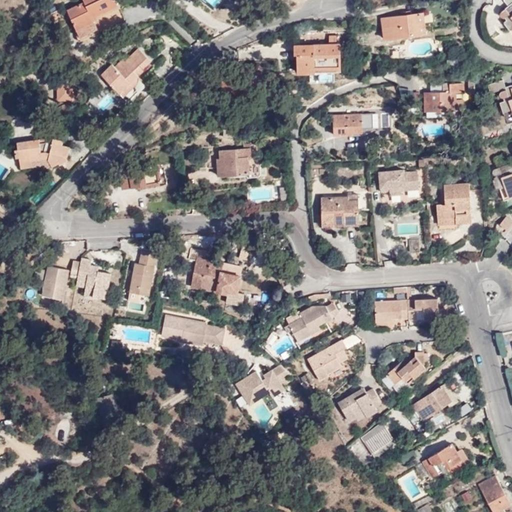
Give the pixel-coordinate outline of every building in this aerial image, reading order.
[(126,19),(117,0),(85,0),(86,1),(69,8),(83,39),(126,19)] [(511,0),(507,0),(511,4),(511,5),(511,7),(509,9),(508,7),(502,11),(502,15),(505,17),(508,16),(509,19),(507,21),(511,28),(511,0)] [(385,38),(426,33),(424,12),(382,18),(385,38)] [(167,56),(172,48),(160,39),(155,48),(167,56)] [(342,67),(341,43),(296,44),(296,53),(298,54),(299,72),(317,72),(317,68),(342,67)] [(102,73),(121,92),(131,81),(133,83),(140,76),(135,70),(141,64),(144,67),(152,59),(139,47),(132,54),(133,56),(127,63),(123,59),(116,66),(113,63),(102,73)] [(257,96),(257,75),(223,76),(224,96),(257,96)] [(131,81),(121,92),(125,96),(143,78),(140,76),(133,83),(131,81)] [(57,101),(74,101),(74,78),(57,78),(57,101)] [(143,78),(125,96),(125,97),(130,103),(148,84),(143,78)] [(502,101),(505,110),(511,107),(511,89),(509,90),(507,85),(505,78),(490,83),(492,91),(503,87),(504,89),(502,90),(501,93),(503,95),(506,96),(507,100),(502,101)] [(466,90),(465,82),(451,83),(451,90),(425,91),(426,110),(458,109),(457,91),(466,90)] [(353,134),(363,133),(363,129),(374,128),(383,128),(383,114),(374,114),(334,115),(335,135),(353,134)] [(64,144),(65,140),(55,137),(54,140),(50,139),(48,141),(41,142),(40,138),(27,140),(28,143),(18,145),(22,168),(37,166),(36,161),(50,159),(53,166),(60,163),(61,164),(70,160),(68,156),(69,156),(71,146),(64,144)] [(250,157),(249,148),(219,151),(219,158),(216,159),(217,175),(245,173),(245,178),(258,177),(259,174),(259,165),(247,166),(247,157),(250,157)] [(511,148),(511,151),(511,161),(491,168),(497,187),(501,186),(503,192),(511,189),(511,148)] [(167,183),(163,162),(120,170),(124,187),(138,185),(138,188),(167,183)] [(403,193),(403,189),(402,185),(406,185),(406,189),(420,188),(419,171),(405,172),(405,169),(380,171),(382,191),(390,191),(391,194),(403,193)] [(438,205),(438,214),(457,213),(458,223),(473,222),(471,183),(445,184),(446,205),(438,205)] [(511,189),(503,192),(505,199),(511,196),(511,189)] [(361,225),(358,191),(349,192),(349,195),(323,196),(324,227),(361,225)] [(457,213),(438,214),(439,225),(458,223),(457,213)] [(508,227),(511,222),(511,218),(508,215),(501,222),(508,227)] [(420,238),(409,239),(411,252),(421,251),(420,238)] [(135,264),(129,294),(140,296),(148,297),(157,256),(141,252),(139,265),(135,264)] [(227,272),(229,263),(197,257),(192,287),(238,295),(242,275),(227,272)] [(78,280),(76,287),(86,289),(95,291),(93,298),(106,301),(112,275),(98,272),(99,268),(91,266),(92,261),(82,259),(81,263),(78,280)] [(70,279),(78,280),(81,263),(73,262),(70,279)] [(63,301),(69,272),(48,267),(42,297),(63,301)] [(95,291),(86,289),(84,296),(93,298),(95,291)] [(140,296),(129,294),(128,302),(129,302),(139,304),(140,296)] [(408,320),(416,319),(416,308),(424,308),(424,314),(432,314),(438,314),(438,298),(374,301),(375,322),(394,321),(394,318),(402,318),(402,319),(408,319),(408,320)] [(326,306),(332,318),(339,314),(333,302),(326,306)] [(333,319),(332,318),(326,306),(312,306),(300,313),(302,318),(288,325),(292,331),(298,342),(312,334),(309,329),(319,325),(325,321),(326,323),(333,319)] [(416,308),(416,319),(424,319),(424,318),(424,314),(424,308),(416,308)] [(223,345),(225,329),(207,326),(208,324),(166,316),(162,337),(182,341),(182,342),(204,347),(204,342),(223,345)] [(321,329),(319,325),(309,329),(312,334),(321,329)] [(320,381),(329,376),(328,374),(342,366),(340,363),(348,358),(343,349),(347,347),(342,339),(308,359),(320,381)] [(119,352),(120,343),(112,342),(111,351),(119,352)] [(418,353),(407,363),(403,366),(400,362),(386,374),(395,384),(404,377),(408,382),(430,364),(427,361),(428,359),(427,350),(427,349),(419,349),(418,353)] [(281,382),(292,374),(281,364),(265,375),(267,378),(264,380),(257,370),(238,384),(251,405),(271,391),(274,396),(285,388),(281,382)] [(328,374),(329,376),(332,381),(346,373),(342,366),(328,374)] [(446,397),(453,392),(446,382),(413,404),(423,419),(447,403),(449,402),(446,397)] [(363,409),(366,414),(366,415),(376,409),(375,406),(381,401),(374,388),(367,393),(364,394),(362,389),(361,389),(339,402),(349,421),(357,417),(355,413),(363,409)] [(459,401),(453,392),(446,397),(449,402),(447,403),(449,407),(459,401)] [(123,423),(114,394),(97,398),(106,427),(123,423)] [(358,418),(366,414),(363,409),(355,413),(357,417),(358,418)] [(384,421),(363,436),(366,441),(387,427),(384,421)] [(387,427),(366,441),(376,457),(397,443),(387,427)] [(349,445),(360,458),(370,449),(358,437),(349,445)] [(453,471),(458,468),(462,466),(458,461),(462,458),(457,451),(453,443),(423,461),(433,476),(450,466),(451,468),(453,471)] [(462,466),(458,468),(459,470),(471,463),(462,448),(457,451),(462,458),(458,461),(462,466)] [(403,464),(418,456),(414,449),(399,456),(403,464)] [(511,511),(511,503),(511,504),(504,490),(496,475),(479,484),(493,511),(511,511)] [(431,496),(413,505),(415,509),(433,499),(431,496)] [(444,503),(445,511),(459,511),(456,500),(444,503)]
